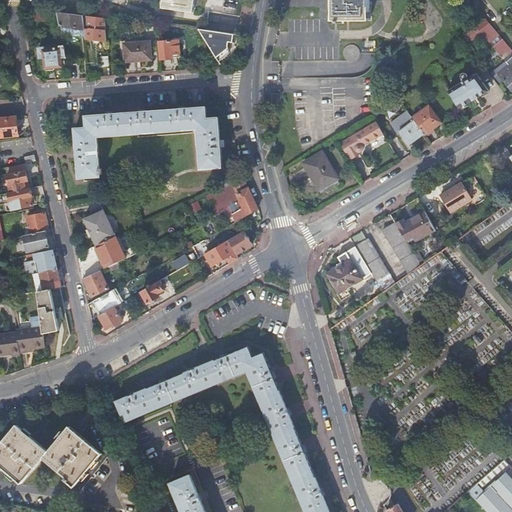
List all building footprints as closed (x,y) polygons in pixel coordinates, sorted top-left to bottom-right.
[(162,0),(161,9),(192,14),(193,0),(162,0)] [(340,21),(345,21),(349,21),(349,19),(352,19),(352,21),(368,21),(367,0),(332,0),(332,21),(336,21),(336,23),(340,23),(340,21)] [(83,16),(55,12),(59,25),(84,29),(83,16)] [(104,18),(83,16),(84,29),(87,30),(87,28),(105,31),(104,18)] [(511,49),(489,23),(480,31),(506,61),(509,66),(497,75),(510,92),(511,90),(511,49)] [(162,42),(161,26),(155,25),(157,37),(158,37),(160,60),(172,59),(172,57),(179,57),(178,40),(162,42)] [(233,55),(235,36),(196,30),(192,59),(222,64),(227,60),(233,55)] [(239,36),(235,36),(233,55),(227,60),(222,64),(227,62),(232,58),(237,51),(239,45),(239,36)] [(123,44),(124,62),(151,60),(150,42),(123,44)] [(61,58),(66,57),(63,45),(59,45),(59,49),(42,50),(45,70),(46,71),(54,70),(55,67),(62,67),(61,58)] [(460,84),(448,91),(459,109),(461,108),(466,105),(474,100),(481,95),(487,92),(489,91),(477,74),(467,80),(467,79),(468,77),(467,74),(466,73),(463,72),(461,72),(460,73),(459,75),(458,77),(458,79),(460,84)] [(425,135),(426,136),(434,130),(443,124),(430,105),(413,118),(425,135)] [(202,169),(223,168),(222,147),(224,147),(224,141),(221,141),(219,118),(207,119),(206,107),(186,109),(186,108),(179,108),(179,109),(146,112),(146,111),(139,111),(139,112),(113,114),(113,113),(106,113),(106,115),(86,116),(87,128),(75,128),(76,151),(75,152),(76,158),(77,158),(79,178),(100,177),(100,175),(101,174),(101,168),(99,168),(97,137),(199,130),(202,169)] [(391,124),(398,134),(400,132),(405,139),(410,146),(417,140),(425,135),(413,118),(408,112),(391,124)] [(384,116),(376,121),(377,123),(384,134),(390,145),(398,139),(384,116)] [(0,118),(0,125),(1,138),(18,137),(17,118),(0,118)] [(377,123),(340,144),(350,161),(362,154),(362,153),(363,151),(364,149),(364,148),(364,146),(371,142),(384,134),(377,123)] [(329,187),(338,181),(322,155),(304,166),(320,192),(329,187)] [(25,164),(9,167),(11,174),(27,171),(25,164)] [(27,171),(11,174),(8,175),(11,192),(27,189),(25,181),(29,180),(27,171)] [(236,222),(258,210),(246,178),(234,184),(227,187),(216,191),(208,195),(218,212),(230,205),(232,207),(235,213),(232,214),(236,222)] [(227,187),(234,184),(231,178),(224,181),(227,187)] [(462,184),(440,197),(450,214),(472,200),(462,184)] [(11,192),(9,192),(12,205),(9,206),(10,210),(34,205),(31,188),(27,189),(11,192)] [(218,212),(208,195),(205,197),(215,214),(218,212)] [(96,246),(115,237),(103,211),(84,220),(88,230),(91,237),(96,246)] [(395,224),(405,241),(412,237),(415,242),(435,230),(425,211),(405,223),(403,220),(395,224)] [(46,231),(50,230),(46,214),(28,217),(31,234),(46,231)] [(382,231),(408,275),(420,266),(405,241),(395,224),(382,231)] [(31,234),(24,235),(28,251),(49,247),(46,231),(31,234)] [(228,240),(237,255),(252,246),(252,245),(245,231),(228,240)] [(118,262),(125,259),(115,237),(96,246),(95,247),(105,268),(118,262)] [(230,264),(239,259),(237,255),(228,240),(205,254),(211,266),(226,257),(230,264)] [(371,274),(382,293),(394,284),(367,240),(355,247),(371,274)] [(371,274),(355,247),(337,258),(341,266),(327,274),(339,294),(371,274)] [(51,254),(50,250),(37,253),(39,264),(41,273),(57,269),(54,254),(51,254)] [(118,262),(105,268),(104,269),(106,273),(120,266),(118,262)] [(41,273),(39,264),(30,266),(32,275),(33,274),(40,273),(41,273)] [(61,286),(57,269),(41,273),(40,273),(33,274),(37,292),(38,291),(44,290),(61,286)] [(100,271),(83,279),(92,297),(109,289),(100,271)] [(141,292),(148,303),(160,296),(158,293),(165,289),(160,282),(141,292)] [(61,286),(44,290),(38,291),(41,317),(41,324),(42,327),(43,334),(69,330),(62,286),(61,286)] [(122,302),(114,289),(93,301),(101,314),(115,306),(122,302)] [(115,306),(101,314),(99,315),(105,326),(107,329),(113,325),(114,326),(122,321),(115,306)] [(32,329),(42,327),(41,324),(41,317),(31,318),(32,329)] [(42,327),(32,329),(17,331),(17,333),(20,354),(27,353),(27,350),(45,348),(43,334),(42,327)] [(20,357),(20,354),(17,333),(0,335),(0,356),(12,355),(12,358),(20,357)] [(247,371),(305,511),(329,511),(322,495),(323,494),(322,491),(321,488),(320,489),(304,452),(306,451),(304,448),(303,445),(302,445),(289,415),(291,414),(289,411),(288,408),(286,408),(274,378),(275,377),(274,374),(273,371),(271,371),(263,353),(253,357),(249,347),(227,356),(227,354),(221,357),(221,358),(197,369),(196,367),(190,369),(191,371),(167,381),(166,379),(159,382),(160,384),(136,394),(135,392),(128,395),(129,397),(116,402),(124,422),(247,371)] [(64,479),(74,488),(102,454),(90,443),(94,438),(84,429),(79,435),(70,426),(48,452),(17,425),(0,444),(0,466),(21,484),(43,458),(66,477),(64,479)] [(481,488),(506,465),(502,461),(477,483),(481,488)] [(482,494),(474,485),(466,492),(485,511),(511,511),(511,481),(504,473),(482,494)] [(170,484),(181,511),(204,511),(200,501),(202,500),(200,496),(199,493),(197,494),(190,476),(170,484)]
